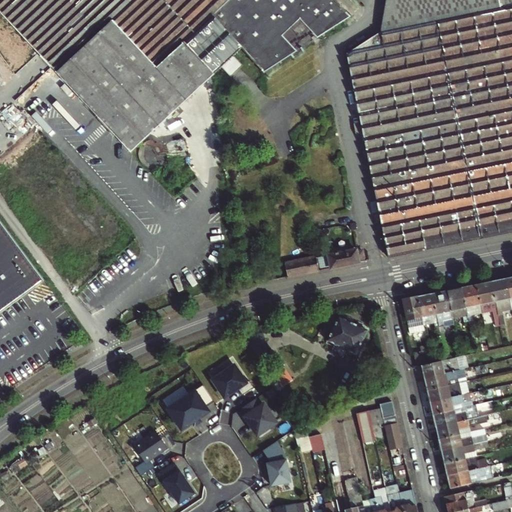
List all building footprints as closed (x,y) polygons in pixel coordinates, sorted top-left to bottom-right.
[(194,30),(166,0),(0,0),(0,11),(127,148),(131,151),(153,131),(215,73),(184,39),(194,30)] [(166,0),(194,30),(184,39),(215,73),(242,48),(243,47),(266,71),(318,38),(351,16),(336,0),(166,0)] [(364,138),(511,106),(511,0),(397,0),(399,28),(381,31),(381,30),(347,53),(364,138)] [(399,28),(397,0),(390,0),(389,3),(381,30),(381,31),(399,28)] [(479,238),(511,231),(511,106),(364,138),(389,257),(479,238)] [(163,143),(162,142),(160,141),(158,140),(156,139),(154,139),(151,140),(149,140),(147,141),(146,142),(144,143),(143,145),(141,147),(141,149),(140,151),(140,153),(140,155),(140,157),(141,159),(142,161),(143,163),(145,164),(147,166),(148,167),(150,167),(153,168),(155,168),(157,168),(159,167),(161,166),(163,165),(164,164),(166,162),(167,160),(187,156),(188,156),(185,139),(163,143)] [(0,314),(47,280),(0,216),(0,314)] [(331,269),(365,262),(363,250),(357,251),(357,249),(346,251),(345,247),(339,249),(340,253),(329,255),(331,269)] [(317,257),(305,259),(302,256),(297,261),(286,264),(288,278),(320,271),(317,257)] [(257,285),(267,282),(266,276),(255,278),(257,285)] [(511,305),(506,278),(491,281),(500,322),(504,321),(501,308),(511,305)] [(500,322),(491,281),(477,284),(482,310),(492,308),(496,323),(500,322)] [(477,284),(462,287),(469,320),(472,333),(476,332),(472,312),(482,310),(477,284)] [(469,320),(462,287),(447,290),(453,318),(464,315),(465,321),(469,320)] [(447,290),(433,293),(442,336),(444,348),(448,347),(442,320),(453,318),(447,290)] [(433,293),(418,296),(422,316),(424,324),(435,322),(438,336),(442,336),(433,293)] [(418,296),(402,299),(409,332),(413,332),(412,327),(417,325),(416,317),(422,316),(418,296)] [(368,332),(339,320),(329,344),(358,356),(368,332)] [(247,334),(251,351),(266,347),(262,330),(247,334)] [(414,353),(417,367),(423,365),(432,363),(429,349),(414,353)] [(447,360),(432,363),(423,365),(425,378),(456,370),(466,368),(464,361),(454,364),(453,358),(447,360)] [(235,366),(213,380),(225,398),(238,389),(243,396),(255,388),(250,381),(246,383),(235,366)] [(456,370),(425,378),(428,390),(459,382),(456,370)] [(459,382),(428,390),(431,402),(462,395),(461,389),(459,382)] [(168,407),(182,429),(209,410),(206,406),(215,400),(204,383),(168,407)] [(462,395),(431,402),(434,414),(465,406),(464,402),(472,400),(471,397),(475,396),(474,392),(468,393),(462,395)] [(256,399),(243,407),(248,414),(246,416),(245,416),(260,439),(273,431),(270,427),(276,423),(264,404),(261,406),(256,399)] [(392,401),(379,404),(380,408),(382,418),(395,415),(392,401)] [(476,404),(465,406),(434,414),(436,425),(474,417),(472,410),(478,409),(476,404)] [(488,413),(497,411),(495,405),(487,407),(488,413)] [(367,411),(371,426),(384,423),(382,418),(380,408),(367,411)] [(374,442),(371,426),(367,411),(355,414),(362,445),(374,442)] [(439,438),(470,431),(469,425),(498,418),(497,411),(488,413),(474,417),(436,425),(439,438)] [(395,415),(382,418),(384,423),(384,425),(397,422),(395,415)] [(384,425),(390,450),(403,447),(399,433),(397,422),(384,425)] [(301,438),(303,437),(309,436),(306,425),(299,429),(301,438)] [(480,435),(479,429),(470,431),(472,437),(480,435)] [(135,445),(147,463),(169,449),(157,430),(135,445)] [(472,437),(470,431),(439,438),(442,450),(482,441),(480,435),(472,437)] [(326,451),(322,434),(309,437),(312,450),(313,453),(326,451)] [(312,450),(309,437),(309,436),(303,437),(306,451),(312,450)] [(483,447),(482,441),(442,450),(445,462),(476,455),(475,449),(483,447)] [(267,464),(272,486),(291,483),(285,455),(277,442),(263,451),(270,463),(267,464)] [(390,450),(391,457),(404,454),(403,447),(390,450)] [(448,475),(488,465),(486,458),(478,460),(476,455),(445,462),(448,475)] [(175,462),(159,473),(165,481),(163,481),(170,492),(172,491),(180,503),(195,493),(189,483),(188,483),(185,479),(186,479),(175,462)] [(450,488),(500,476),(498,470),(492,471),(491,465),(488,465),(448,475),(450,488)] [(334,511),(332,501),(330,502),(328,491),(330,491),(327,474),(318,476),(326,510),(326,511),(334,511)] [(364,511),(364,508),(358,509),(357,507),(356,508),(355,502),(362,500),(359,488),(356,477),(345,480),(352,511),(364,511)] [(352,511),(345,480),(335,482),(339,499),(343,498),(346,510),(340,511),(339,511),(352,511)] [(385,488),(390,511),(404,511),(398,485),(385,488)] [(390,511),(385,488),(373,491),(375,499),(378,511),(390,511)] [(400,491),(404,511),(417,511),(412,489),(400,491)] [(445,497),(448,511),(456,511),(482,506),(488,505),(487,500),(475,503),(474,496),(475,496),(474,493),(472,493),(472,490),(445,497)] [(371,506),(364,508),(364,511),(378,511),(375,499),(369,500),(371,506)] [(493,511),(511,506),(511,499),(492,504),(493,511)] [(298,511),(297,503),(276,507),(276,511),(298,511)]
